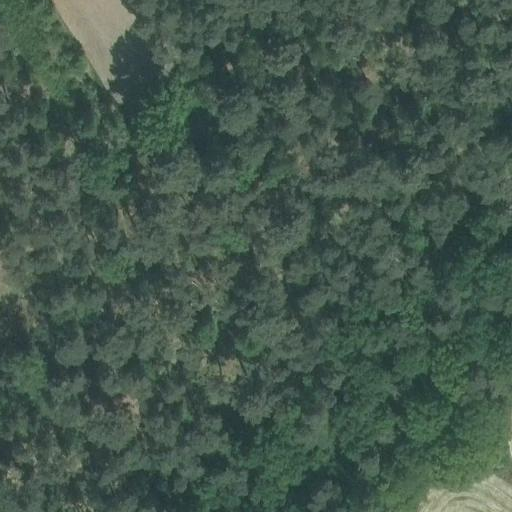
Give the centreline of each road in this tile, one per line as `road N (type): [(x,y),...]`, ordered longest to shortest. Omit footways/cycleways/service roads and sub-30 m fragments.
road 1 (track): [(212,511),(254,466),(323,341),(511,177)]
road 2 (track): [(511,288),(333,511)]
